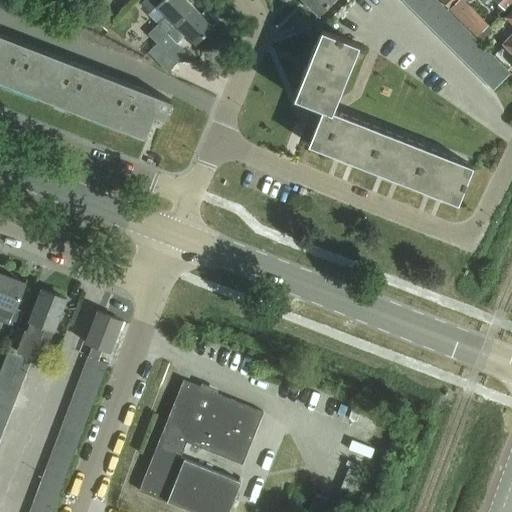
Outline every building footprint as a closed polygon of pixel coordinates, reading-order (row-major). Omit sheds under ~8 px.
[(147,34),(156,43),(157,44),(193,8),(185,0),(143,0),(141,3),(150,12),(156,6),(166,16),(147,34)] [(301,0),(316,15),(330,0),(301,0)] [(413,0),(408,6),(417,14),(430,0),(413,0)] [(430,0),(417,14),(425,22),(442,5),(437,0),(430,0)] [(442,0),(441,2),(448,9),(457,0),(442,0)] [(481,41),(492,30),(461,0),(459,0),(449,10),(481,41)] [(511,0),(494,0),(504,9),(511,1),(511,0)] [(425,22),(434,31),(451,14),(442,5),(425,22)] [(200,15),(193,8),(157,44),(156,43),(147,52),(168,72),(178,62),(171,56),(180,47),(176,43),(184,35),(194,45),(212,27),(211,27),(215,23),(204,11),(200,15)] [(434,31),(442,39),(459,22),(451,14),(434,31)] [(442,39),(451,48),(468,30),(459,22),(442,39)] [(428,149),(386,133),(344,116),(332,111),(358,44),(321,30),(293,98),(324,110),(310,146),(329,154),(371,170),(412,186),(457,203),(473,166),(428,149)] [(451,48),(459,56),(476,39),(468,30),(451,48)] [(0,80),(12,85),(28,45),(0,34),(0,80)] [(511,35),(503,45),(511,54),(511,35)] [(459,56),(468,65),(485,47),(476,39),(459,56)] [(161,128),(171,101),(28,45),(12,85),(145,137),(150,124),(161,128)] [(468,65),(476,73),(493,56),(485,47),(468,65)] [(476,73),(485,82),(502,64),(493,56),(476,73)] [(510,73),(502,64),(485,82),(493,90),(510,73)] [(0,303),(14,309),(24,283),(4,275),(3,276),(0,274),(0,303)] [(36,297),(40,282),(28,279),(24,293),(36,297)] [(65,298),(40,288),(24,330),(15,327),(6,351),(5,351),(4,353),(5,353),(29,362),(30,363),(31,361),(30,360),(39,336),(43,327),(53,330),(65,298)] [(85,341),(92,344),(88,356),(98,360),(103,349),(111,352),(111,351),(111,350),(117,334),(118,334),(119,330),(122,322),(123,320),(97,310),(96,313),(85,341)] [(1,364),(24,374),(29,362),(5,353),(1,364)] [(107,363),(98,360),(88,356),(84,366),(103,373),(106,365),(107,365),(107,363)] [(0,376),(20,385),(24,374),(1,364),(0,365),(0,376)] [(80,376),(99,383),(103,373),(84,366),(80,376)] [(0,389),(16,396),(20,385),(0,376),(0,389)] [(76,386),(95,393),(97,388),(98,389),(99,386),(98,385),(99,383),(80,376),(76,386)] [(264,412),(184,380),(140,491),(193,511),(230,511),(242,481),(181,457),(187,442),(243,464),(264,412)] [(73,396),(91,403),(95,393),(76,386),(73,396)] [(0,402),(12,407),(16,396),(0,389),(0,402)] [(69,406),(87,413),(89,410),(90,408),(89,408),(91,403),(73,396),(69,406)] [(0,415),(7,418),(12,407),(0,402),(0,415)] [(65,417),(84,423),(87,413),(69,406),(65,417)] [(61,427),(80,434),(80,433),(81,433),(82,431),(81,431),(84,423),(65,417),(61,427)] [(58,437),(76,444),(80,434),(61,427),(58,437)] [(54,447),(73,454),(74,452),(73,452),(76,444),(58,437),(54,447)] [(50,457),(69,464),(72,454),(73,454),(54,447),(50,457)] [(46,467),(66,474),(66,472),(69,464),(50,457),(46,467)] [(43,477),(61,484),(62,484),(63,482),(62,481),(65,474),(65,475),(66,474),(46,467),(43,477)] [(39,487),(58,494),(61,484),(43,477),(39,487)] [(35,498),(54,504),(56,498),(57,498),(58,496),(57,495),(58,494),(39,487),(35,498)] [(343,511),(346,506),(316,494),(308,511),(343,511)] [(32,508),(43,511),(50,511),(54,504),(35,498),(32,508)]
